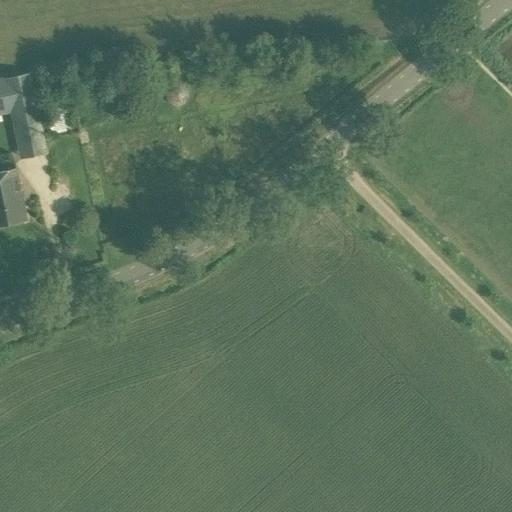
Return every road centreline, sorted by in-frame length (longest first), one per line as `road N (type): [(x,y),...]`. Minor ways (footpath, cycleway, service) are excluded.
road 1 (tertiary): [(456,40),(235,222),(164,267),(0,331)]
road 2 (unknown): [(319,153),(511,348)]
